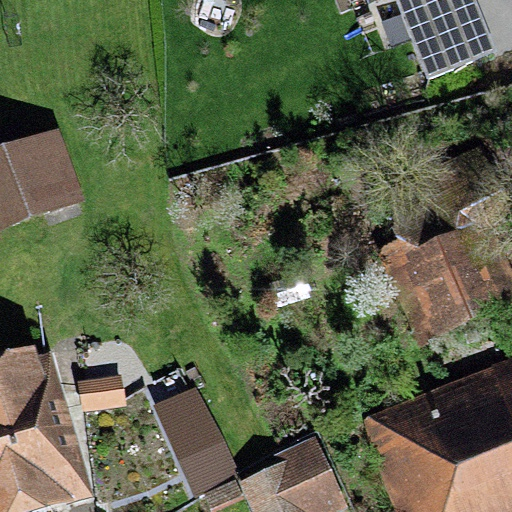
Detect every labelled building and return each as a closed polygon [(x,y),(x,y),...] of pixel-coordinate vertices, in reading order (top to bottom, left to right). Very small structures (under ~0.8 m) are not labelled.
[(494,56),(471,0),(365,0),(369,9),(391,0),(393,0),(425,82),(494,56)] [(0,234),(85,204),(58,132),(25,144),(17,123),(0,128),(0,234)] [(511,286),(487,229),(503,222),(476,161),(380,202),(401,251),(381,260),(419,347),(511,307),(511,286)] [(496,511),(511,506),(511,364),(508,366),(511,375),(511,379),(371,432),(400,511),(496,511)] [(0,500),(63,482),(28,365),(0,373),(0,500)] [(115,385),(85,388),(88,408),(117,405),(115,385)] [(235,477),(195,391),(159,407),(199,493),(235,477)] [(319,447),(245,481),(257,511),(326,511),(344,505),(319,447)]
